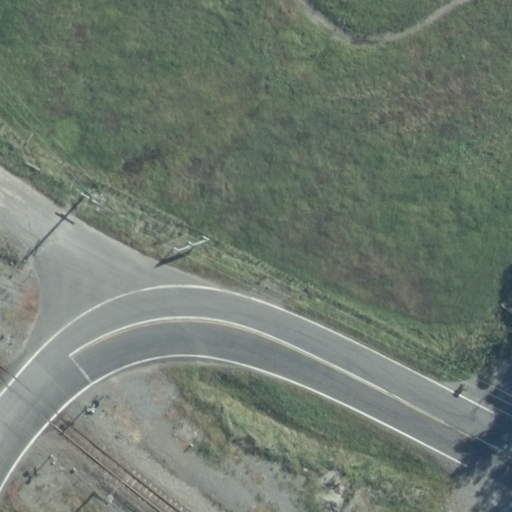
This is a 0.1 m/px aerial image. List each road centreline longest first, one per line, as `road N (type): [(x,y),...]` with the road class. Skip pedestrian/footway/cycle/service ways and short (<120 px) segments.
road 1 (unclassified): [(139,325),(187,318),(288,341),(511,459)]
road 2 (unclassified): [(0,445),(73,358),(139,325)]
road 3 (residential): [(139,325),(0,201)]
